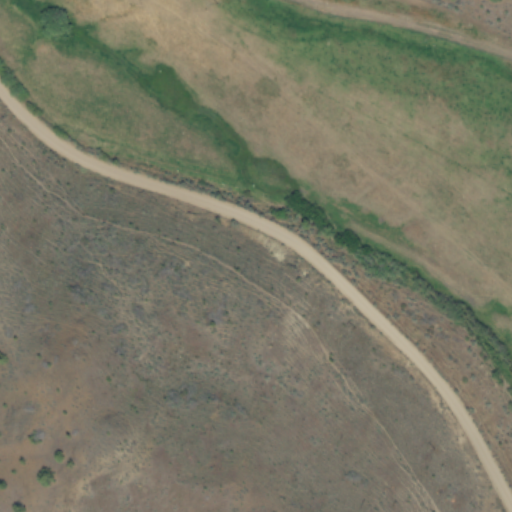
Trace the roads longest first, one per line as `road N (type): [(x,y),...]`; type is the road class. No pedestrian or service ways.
road 1 (residential): [(511,451),(467,364),(121,178),(0,58)]
road 2 (residential): [(399,0),(511,50)]
